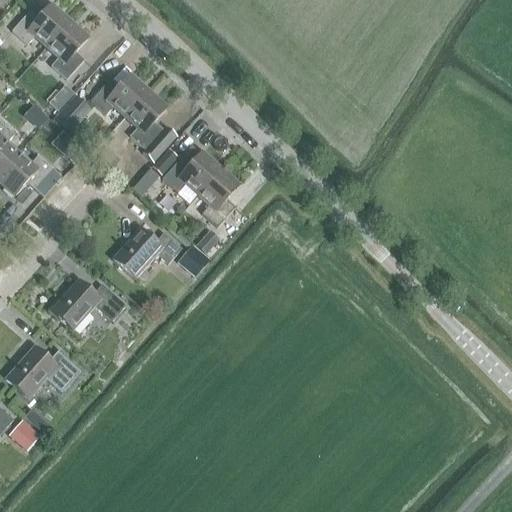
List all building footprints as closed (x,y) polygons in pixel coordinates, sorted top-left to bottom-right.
[(72,0),(59,0),(55,6),(71,20),(81,7),(72,0)] [(47,49),(68,25),(50,9),(39,21),(29,13),(11,33),(27,47),(35,39),(47,49)] [(68,25),(47,49),(59,60),(51,69),(66,83),(84,63),(73,54),(86,40),(68,25)] [(124,121),(147,95),(128,78),(115,92),(107,85),(89,106),(104,119),(112,110),(124,121)] [(57,114),(74,96),(64,87),(48,106),(57,114)] [(147,95),(124,121),(137,132),(129,141),(145,154),(142,157),(152,167),(174,139),(164,130),(161,133),(153,125),(165,111),(147,95)] [(69,137),(90,112),(74,98),(52,122),(69,137)] [(43,129),(50,119),(35,108),(28,119),(43,129)] [(0,175),(17,157),(5,146),(13,137),(0,125),(0,175)] [(84,154),(66,138),(46,160),(64,176),(84,154)] [(161,178),(177,160),(168,152),(152,170),(161,178)] [(178,162),(162,182),(177,195),(185,186),(197,197),(219,172),(200,155),(188,168),(180,161),(178,162)] [(17,157),(0,175),(0,186),(14,198),(26,184),(35,192),(53,172),(37,158),(29,167),(17,157)] [(219,172),(197,197),(208,207),(201,216),(216,229),(235,209),(226,201),(237,189),(219,172)] [(148,191),(139,183),(132,191),(140,199),(148,191)] [(154,244),(139,231),(111,262),(133,282),(155,257),(166,267),(180,251),(162,235),(154,244)] [(205,257),(219,241),(209,232),(195,248),(205,257)] [(208,264),(191,249),(183,258),(200,273),(208,264)] [(92,297),(77,283),(49,313),(71,333),(93,308),(111,324),(125,308),(101,287),(92,297)] [(48,364),(33,350),(5,381),(27,401),(45,381),(60,395),(78,375),(56,355),(48,364)] [(0,435),(12,423),(0,412),(0,435)] [(39,433),(45,425),(36,417),(30,425),(39,433)] [(21,423),(8,438),(16,445),(29,430),(21,423)]
